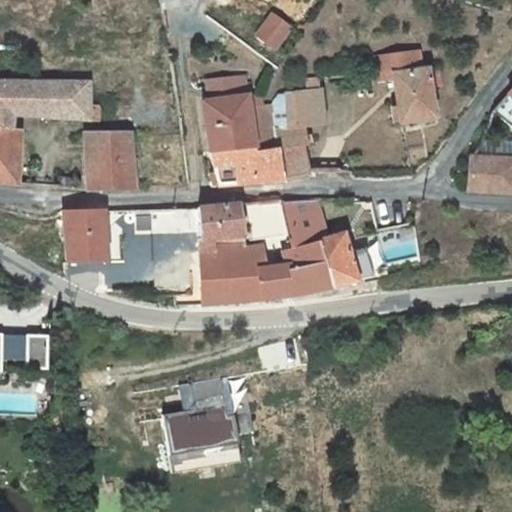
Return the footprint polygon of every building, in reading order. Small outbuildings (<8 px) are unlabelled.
[(161,0),(164,8),(193,3),(192,0),(161,0)] [(288,27),(272,14),(257,34),(273,47),(288,27)] [(427,70),(426,68),(419,69),(417,51),(374,57),(377,79),(393,77),(398,110),(399,122),(433,117),(430,92),(429,87),(434,86),(442,85),(438,68),(427,70)] [(26,58),(0,57),(0,80),(25,81),(26,58)] [(160,64),(165,88),(177,86),(173,61),(160,64)] [(283,179),(278,150),(304,144),(306,144),(304,125),(325,122),(321,90),(319,90),(318,77),(305,78),(306,91),(279,94),(273,104),(262,105),(249,107),(247,95),(202,100),(214,172),(209,173),(211,183),(216,182),(217,185),(283,179)] [(12,113),(89,119),(89,103),(89,82),(25,81),(0,80),(0,181),(18,184),(18,167),(8,166),(10,138),(12,113)] [(511,87),(508,92),(495,108),(504,116),(503,117),(511,124),(511,87)] [(260,94),(247,95),(249,107),(262,105),(260,94)] [(89,103),(89,119),(100,119),(100,109),(100,107),(100,106),(98,105),(96,104),(89,103)] [(130,132),(85,132),(86,180),(82,181),(82,189),(87,189),(134,188),(130,132)] [(8,166),(18,167),(20,139),(10,138),(8,166)] [(511,154),(511,142),(487,142),(487,154),(511,154)] [(312,174),(304,144),(278,150),(283,179),(312,174)] [(511,158),(470,157),(469,173),(467,189),(490,191),(511,192),(511,158)] [(71,188),(73,177),(59,174),(55,187),(71,188)] [(292,295),(330,286),(356,279),(372,276),(365,247),(348,252),(343,233),(319,240),(309,198),(302,197),(281,199),(290,247),(281,250),(285,270),(264,272),(261,272),(260,267),(224,267),(227,302),(260,300),(292,295)] [(198,207),(199,255),(233,249),(232,245),(245,244),(239,203),(198,207)] [(104,209),(63,210),(67,263),(107,262),(104,209)] [(262,244),(245,244),(232,245),(233,249),(199,255),(200,304),(227,302),(224,267),(260,267),(261,272),(264,272),(262,244)] [(0,333),(0,359),(19,360),(19,370),(42,370),(43,334),(0,333)] [(182,414),(163,417),(171,473),(236,463),(227,398),(181,405),(182,414)]
